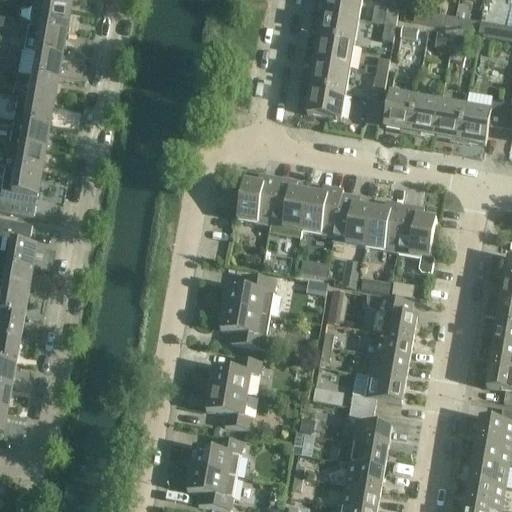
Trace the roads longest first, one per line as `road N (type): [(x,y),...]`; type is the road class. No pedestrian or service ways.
road 1 (residential): [(0,466),(33,472),(119,0)]
road 2 (residential): [(142,511),(198,178),(223,148),(264,146)]
road 3 (residential): [(480,184),(423,511)]
road 4 (residential): [(480,184),(264,146)]
road 5 (residential): [(264,146),(289,0)]
